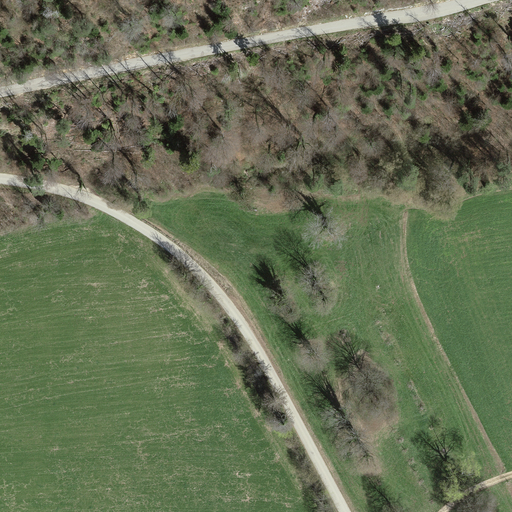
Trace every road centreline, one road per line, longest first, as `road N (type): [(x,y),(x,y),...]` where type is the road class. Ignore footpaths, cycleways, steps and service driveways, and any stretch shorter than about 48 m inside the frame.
road 1 (unclassified): [(0,178),(113,210),(199,272),(255,346),(344,511)]
road 2 (unclassified): [(466,0),(0,94)]
